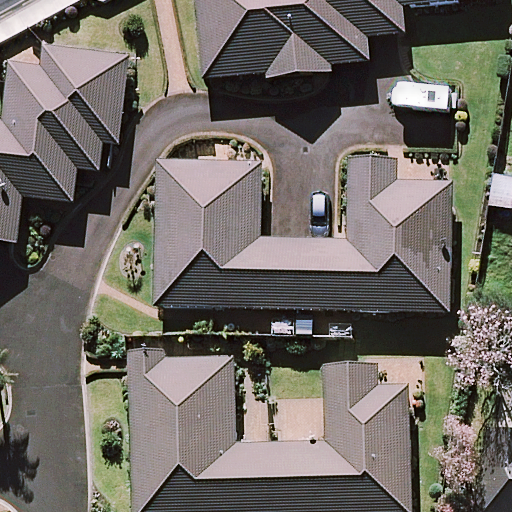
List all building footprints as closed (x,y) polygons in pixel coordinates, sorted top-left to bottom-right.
[(199,0),(207,84),(266,79),(267,87),(339,81),(338,73),(372,70),(369,42),(407,39),(404,11),(507,3),(507,0),(199,0)] [(44,54),(42,73),(13,70),(6,128),(0,127),(0,246),(20,249),(25,202),(75,208),(79,175),(102,178),(105,149),(121,151),(131,64),(44,54)] [(397,166),(352,165),(351,248),(262,246),(264,169),(162,167),(159,312),(451,318),(454,190),(397,189),(397,166)] [(237,360),(134,362),(136,511),(413,511),(411,391),(376,392),(376,369),(327,370),(328,448),(239,450),(237,360)] [(511,511),(511,386),(501,385),(481,511),(511,511)]
